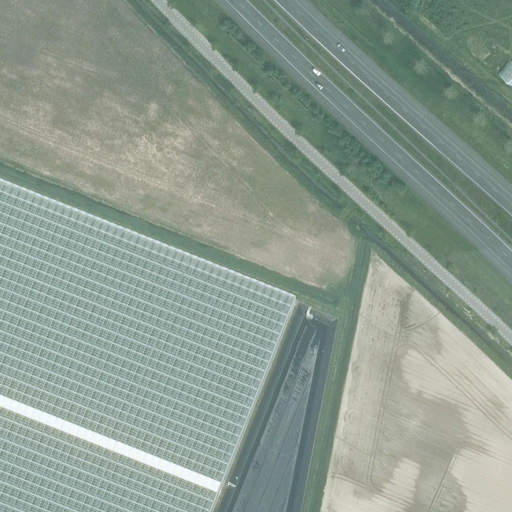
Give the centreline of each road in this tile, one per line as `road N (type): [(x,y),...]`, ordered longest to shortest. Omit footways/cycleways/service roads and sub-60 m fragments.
road 1 (unclassified): [(511,339),(277,123),(157,0)]
road 2 (motorway): [(235,0),(511,263)]
road 3 (motorway): [(511,208),(284,0)]
